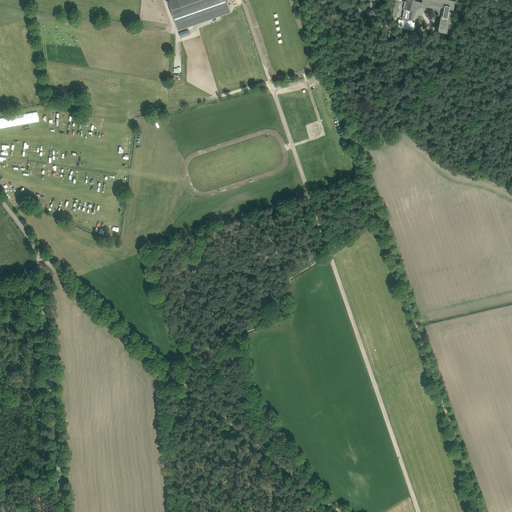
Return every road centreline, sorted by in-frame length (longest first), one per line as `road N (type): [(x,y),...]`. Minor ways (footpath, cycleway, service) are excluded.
road 1 (track): [(339,511),(150,356),(36,243)]
road 2 (track): [(355,143),(480,511)]
road 3 (unclassified): [(65,511),(36,243),(0,196)]
road 4 (unknown): [(0,6),(165,37),(254,34)]
road 5 (track): [(511,128),(468,136),(399,130),(355,143)]
road 6 (unknown): [(311,80),(333,133),(337,170),(308,189)]
